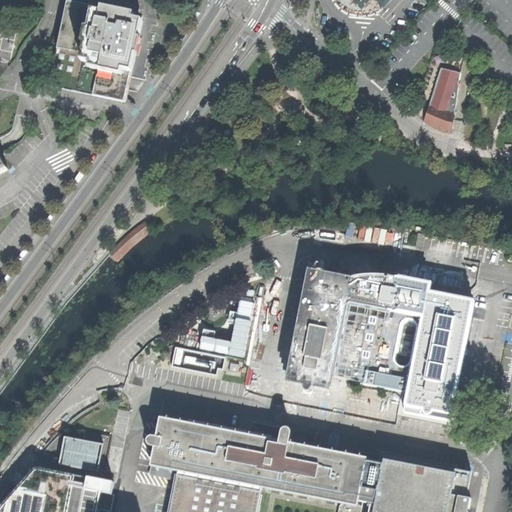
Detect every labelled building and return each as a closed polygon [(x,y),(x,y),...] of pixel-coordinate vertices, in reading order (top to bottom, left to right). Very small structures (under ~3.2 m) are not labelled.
[(35,0),(34,16),(44,16),(45,0),(35,0)] [(52,77),(50,86),(126,102),(129,86),(137,49),(141,30),(134,28),(136,16),(68,1),(52,77)] [(450,113),(455,114),(460,74),(442,69),(430,106),(450,113)] [(40,84),(50,86),(52,77),(42,75),(40,84)] [(450,113),(430,106),(424,122),(431,127),(437,129),(444,132),(452,133),(453,124),(455,114),(450,113)] [(0,175),(10,171),(0,151),(0,175)] [(125,238),(109,253),(117,262),(134,246),(152,232),(145,222),(125,238)] [(291,368),(288,381),(305,384),(305,389),(307,391),(311,392),(314,390),(315,386),(332,389),(334,376),(411,392),(408,405),(424,408),(425,413),(427,415),(430,416),(434,414),(436,410),(452,413),(454,400),(474,301),(434,293),(401,278),(401,280),(398,280),(398,276),(390,275),(389,278),(386,277),(387,275),(362,279),(311,269),(291,368)] [(210,319),(216,322),(226,315),(225,310),(214,304),(209,307),(210,319)] [(226,369),(228,357),(177,347),(173,366),(218,374),(219,368),(226,369)] [(256,432),(190,419),(189,424),(168,419),(163,418),(159,436),(157,435),(153,435),(151,437),(150,440),(151,443),(153,446),(157,446),(153,467),(180,472),(263,487),(272,489),(341,502),(365,506),(366,507),(371,507),(380,463),(373,462),(373,460),(292,444),(294,434),(293,430),(290,427),(287,427),(284,428),(283,432),(257,427),(256,432)] [(148,423),(147,434),(155,434),(155,424),(148,423)] [(104,445),(65,438),(60,465),(100,472),(104,445)] [(142,463),(149,464),(152,445),(145,444),(142,463)] [(468,511),(471,500),(468,499),(473,473),(458,470),(459,467),(382,452),(380,463),(373,462),(365,506),(366,507),(365,511),(363,510),(362,511),(468,511)] [(0,510),(0,511),(93,511),(95,507),(110,510),(113,496),(109,495),(112,483),(36,468),(33,469),(0,510)] [(258,511),(263,487),(180,472),(172,511),(258,511)] [(341,502),(339,511),(362,511),(363,510),(365,511),(366,507),(365,506),(341,502)]
